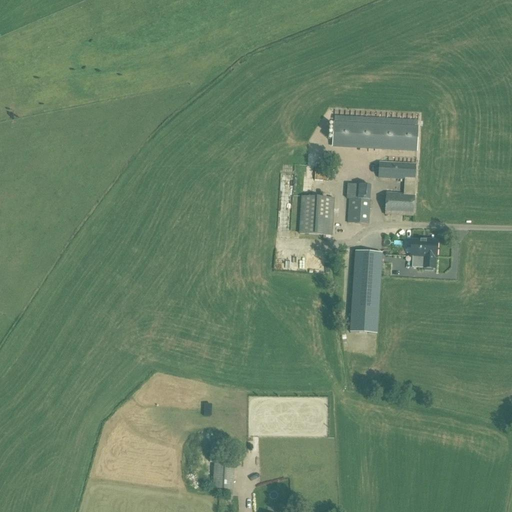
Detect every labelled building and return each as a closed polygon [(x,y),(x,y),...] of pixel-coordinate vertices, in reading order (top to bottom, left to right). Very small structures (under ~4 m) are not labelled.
[(417,153),(418,122),(332,119),(331,149),(417,153)] [(414,217),(416,164),(379,163),(378,179),(405,180),(404,196),(386,195),(385,216),(414,217)] [(347,223),(369,225),(371,187),(348,185),(346,200),(349,200),(347,223)] [(302,200),(300,237),(332,238),(334,201),(302,200)] [(254,226),(268,226),(269,210),(255,209),(254,226)] [(288,239),(256,238),(255,248),(288,250),(288,239)] [(425,243),(412,242),(411,258),(413,258),(412,269),(424,269),(423,270),(425,270),(425,272),(433,272),(433,270),(435,270),(436,258),(438,258),(438,242),(426,241),(425,243)] [(378,323),(381,270),(382,254),(355,253),(350,325),(350,333),(363,334),(377,335),(378,323)] [(350,318),(350,303),(339,303),(340,318),(350,318)] [(300,495),(312,495),(311,468),(318,468),(318,402),(299,402),(300,495)] [(257,405),(258,472),(285,472),(284,404),(257,405)] [(140,415),(140,407),(131,407),(130,414),(140,415)] [(184,443),(183,460),(211,461),(212,434),(219,434),(220,428),(158,425),(157,447),(168,447),(168,442),(184,443)] [(105,511),(135,511),(139,430),(108,429),(105,511)] [(233,429),(233,442),(242,442),(242,429),(233,429)] [(234,467),(213,465),(211,489),(219,490),(218,496),(232,497),(234,467)]
